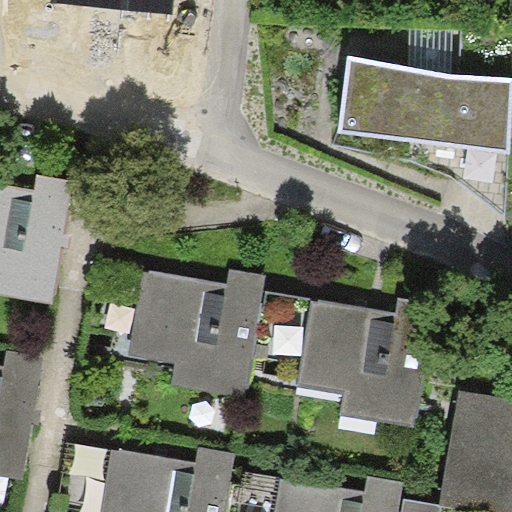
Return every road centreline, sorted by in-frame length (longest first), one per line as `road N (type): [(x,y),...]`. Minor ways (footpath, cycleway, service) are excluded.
road 1 (residential): [(511,268),(200,151)]
road 2 (residential): [(200,151),(87,99),(0,81)]
road 3 (residential): [(200,151),(229,84),(236,0)]
